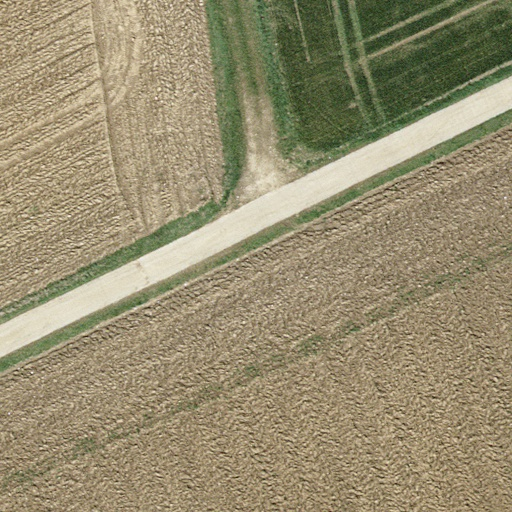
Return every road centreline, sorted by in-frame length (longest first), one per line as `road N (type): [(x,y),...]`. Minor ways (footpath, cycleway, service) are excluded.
road 1 (track): [(511,94),(355,178),(0,345)]
road 2 (track): [(259,223),(233,0)]
